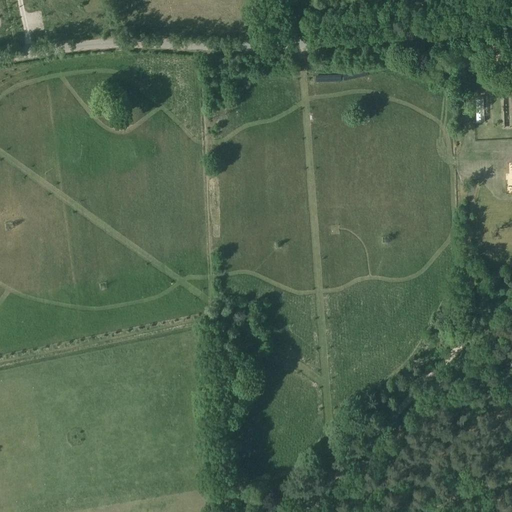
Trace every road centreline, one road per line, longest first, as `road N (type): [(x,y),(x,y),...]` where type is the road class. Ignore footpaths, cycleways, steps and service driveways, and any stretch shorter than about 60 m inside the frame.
road 1 (unclassified): [(0,59),(105,44),(255,47),(511,19)]
road 2 (track): [(305,511),(345,490),(511,307)]
